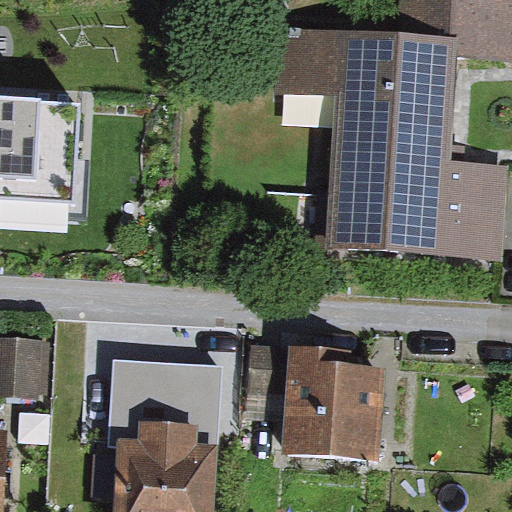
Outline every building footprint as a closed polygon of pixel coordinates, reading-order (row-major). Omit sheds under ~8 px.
[(398,45),(277,36),(278,98),(335,105),(331,197),(318,196),(314,253),(504,266),(510,172),(452,171),(456,64),(511,66),(511,0),(415,0),(400,1),(398,45)] [(0,210),(73,214),(78,118),(0,113),(0,210)] [(74,326),(70,372),(125,377),(129,331),(74,326)] [(0,401),(41,403),(44,344),(0,341),(0,401)] [(380,472),(386,380),(362,378),(363,362),(291,358),(292,354),(253,352),(249,421),(289,423),(286,467),(380,472)] [(217,369),(147,368),(146,426),(199,427),(217,427),(217,369)] [(136,441),(115,440),(112,511),(214,511),(217,449),(198,449),(199,427),(146,426),(136,426),(136,441)] [(0,511),(6,511),(10,438),(0,437),(0,511)]
